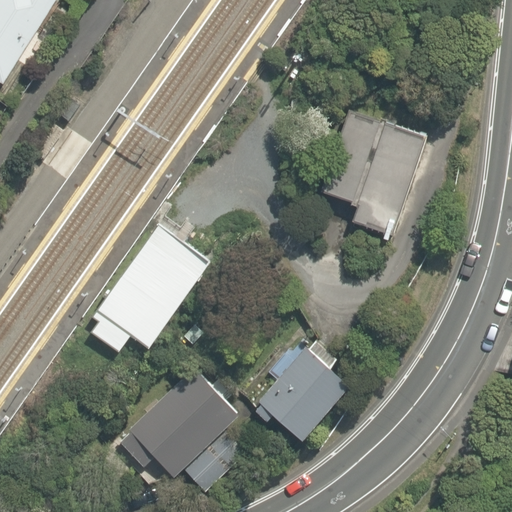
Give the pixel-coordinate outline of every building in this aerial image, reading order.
[(0,0),(0,86),(16,96),(74,0),(0,0)] [(354,226),(396,238),(428,135),(350,111),(324,195),(361,206),(354,226)] [(158,226),(94,318),(100,322),(92,333),(120,352),(132,335),(151,349),(212,263),(158,226)] [(313,353),(266,405),(305,441),(352,389),(313,353)] [(129,434),(122,441),(145,467),(157,457),(174,475),(184,466),(204,488),(245,452),(224,429),(237,417),(194,369),(126,431),(129,434)]
